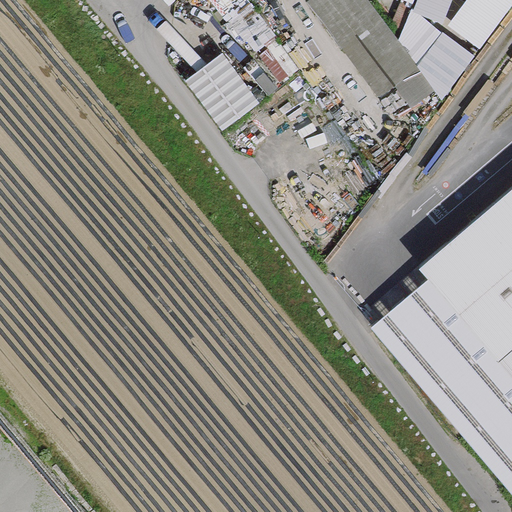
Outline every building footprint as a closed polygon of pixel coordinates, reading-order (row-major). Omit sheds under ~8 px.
[(244,0),(218,0),(227,12),(244,0)] [(249,0),(244,0),(227,12),(232,19),(252,4),(249,0)] [(400,42),(368,0),(310,0),(308,1),(380,97),(420,68),(418,65),(400,42)] [(232,19),(225,25),(241,45),(268,25),(252,4),(232,19)] [(414,8),(400,42),(418,65),(445,34),(414,8)] [(229,49),(192,77),(230,125),(267,97),(229,49)] [(511,185),(420,264),(511,370),(511,185)]
